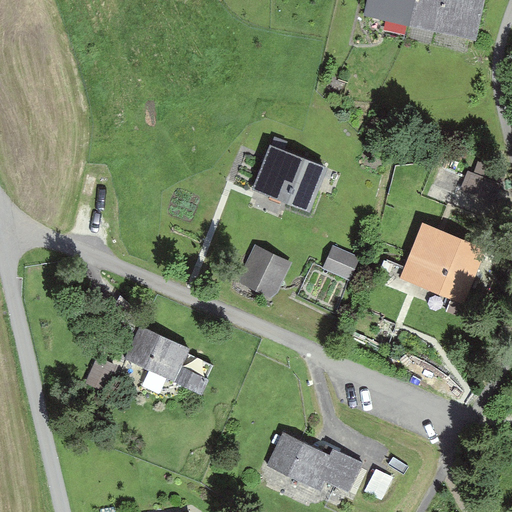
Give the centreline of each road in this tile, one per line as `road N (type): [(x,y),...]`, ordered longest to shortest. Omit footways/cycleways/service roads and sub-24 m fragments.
road 1 (residential): [(0,219),(311,348),(445,416)]
road 2 (unclassified): [(62,511),(0,241)]
